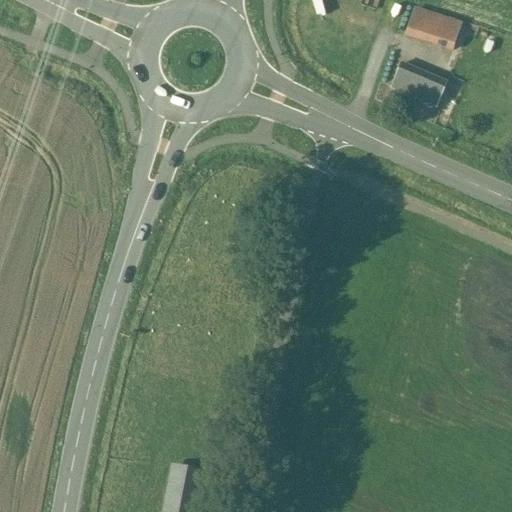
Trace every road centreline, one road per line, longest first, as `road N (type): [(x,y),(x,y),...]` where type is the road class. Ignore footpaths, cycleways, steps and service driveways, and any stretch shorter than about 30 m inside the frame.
road 1 (secondary): [(65,511),(82,421),(177,111)]
road 2 (tertiary): [(511,202),(241,83)]
